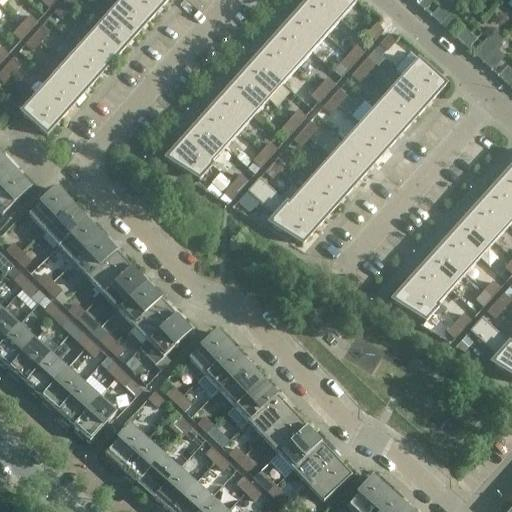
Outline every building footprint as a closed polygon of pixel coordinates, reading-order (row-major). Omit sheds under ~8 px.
[(57,1),(56,0),(44,0),(42,4),(49,10),(57,1)] [(64,0),(61,4),(69,10),(77,1),(75,0),(64,0)] [(148,24),(121,0),(107,16),(134,40),(148,24)] [(162,8),(154,0),(121,0),(148,24),(162,8)] [(340,21),(316,0),(307,0),(297,12),(326,37),(340,21)] [(350,0),(316,0),(340,21),(355,4),(350,0)] [(423,0),(417,7),(424,12),(433,2),(430,0),(423,0)] [(448,0),(445,0),(430,18),(439,26),(456,7),(448,0)] [(61,4),(53,14),(60,20),(69,10),(61,4)] [(326,37),(297,12),(283,28),(311,54),(326,37)] [(134,40),(107,16),(93,32),(119,56),(134,40)] [(37,24),(30,17),(21,27),(28,33),(37,24)] [(367,36),(373,42),(383,32),(376,26),(367,36)] [(28,33),(21,27),(13,36),(20,43),(28,33)] [(33,36),(40,43),(48,34),(41,27),(33,36)] [(311,54),(283,28),(268,44),(296,70),(311,54)] [(460,45),(469,35),(463,29),(454,39),(460,45)] [(119,56),(93,32),(78,48),(105,72),(119,56)] [(510,49),(493,33),(475,51),(492,67),(510,49)] [(460,45),(467,51),(476,41),(469,35),(460,45)] [(33,36),(24,46),(31,52),(40,43),(33,36)] [(387,36),(378,46),(385,52),(394,42),(387,36)] [(296,70),(268,44),(253,61),(282,86),(296,70)] [(105,72),(78,48),(64,64),(90,88),(105,72)] [(363,54),(356,48),(348,57),(355,64),(363,54)] [(355,64),(348,57),(333,74),(340,80),(355,64)] [(358,68),(365,74),(374,64),(367,58),(358,68)] [(19,66),(12,59),(4,69),(11,75),(19,66)] [(282,86),(253,61),(239,77),(267,102),(282,86)] [(417,61),(402,78),(430,103),(445,86),(417,61)] [(90,88),(64,64),(49,80),(76,104),(90,88)] [(358,68),(350,77),(357,84),(365,74),(358,68)] [(503,84),(511,74),(511,72),(506,68),(497,78),(503,84)] [(11,75),(4,69),(0,73),(0,83),(2,85),(11,75)] [(511,74),(503,84),(510,89),(511,86),(511,74)] [(267,102),(239,77),(224,93),(253,119),(267,102)] [(430,103),(402,78),(387,94),(416,119),(430,103)] [(76,104),(49,80),(35,96),(62,120),(76,104)] [(319,90),(326,96),(334,87),(327,80),(319,90)] [(310,99),(317,106),(326,96),(319,90),(310,99)] [(329,101),(336,107),(346,97),(338,90),(329,101)] [(253,119),(224,93),(210,109),(238,135),(253,119)] [(416,119),(387,94),(373,110),(401,136),(416,119)] [(62,120),(35,96),(20,113),(46,137),(62,120)] [(329,101),(322,109),(329,116),(336,107),(329,101)] [(238,135),(210,109),(195,126),(223,151),(238,135)] [(401,136),(373,110),(358,126),(387,152),(401,136)] [(289,122),(297,129),(305,119),(298,113),(289,122)] [(281,132),(288,138),(297,129),(289,122),(281,132)] [(300,133),(307,140),(316,129),(309,123),(300,133)] [(223,151),(195,126),(180,142),(210,169),(212,167),(211,165),(223,151)] [(387,152),(358,126),(344,143),(372,168),(387,152)] [(300,133),(292,142),(300,148),(307,140),(300,133)] [(210,169),(180,142),(164,160),(198,182),(210,169)] [(372,168),(344,143),(329,159),(357,184),(372,168)] [(260,155),(267,161),(276,151),(269,145),(260,155)] [(260,155),(252,164),(259,170),(267,161),(260,155)] [(271,166),(278,172),(288,162),(281,155),(271,166)] [(0,158),(0,186),(14,174),(0,158)] [(329,159),(314,175),(343,201),(357,184),(329,159)] [(271,166),(264,174),(271,181),(278,172),(271,166)] [(511,172),(509,170),(494,186),(511,202),(511,172)] [(14,174),(0,186),(0,214),(1,216),(29,190),(14,174)] [(314,175),(300,192),(328,217),(343,201),(314,175)] [(238,194),(248,183),(240,177),(231,187),(238,194)] [(287,206),(258,180),(257,182),(314,233),(328,217),(300,192),(287,206)] [(314,233),(257,182),(247,193),(274,218),(267,225),(302,247),(314,233)] [(511,223),(511,202),(494,186),(480,202),(508,228),(511,223)] [(238,194),(231,187),(223,196),(231,202),(238,194)] [(28,217),(43,233),(71,207),(56,191),(28,217)] [(508,228),(480,202),(465,219),(494,244),(508,228)] [(71,207),(43,233),(58,249),(86,223),(71,207)] [(494,244),(465,219),(451,235),(479,260),(494,244)] [(86,223),(58,249),(73,265),(101,239),(86,223)] [(479,260),(451,235),(436,251),(464,277),(479,260)] [(101,239),(73,265),(88,280),(115,254),(101,239)] [(11,245),(4,253),(23,270),(29,263),(11,245)] [(464,277),(436,251),(421,267),(450,293),(464,277)] [(115,254),(88,280),(102,296),(130,270),(115,254)] [(450,293),(421,267),(407,284),(437,310),(438,309),(437,307),(450,293)] [(130,270),(102,296),(117,312),(145,286),(130,270)] [(22,290),(28,283),(19,275),(13,282),(22,290)] [(42,276),(36,282),(54,300),(60,293),(42,276)] [(31,299),(37,292),(28,283),(22,290),(31,299)] [(437,310),(407,284),(390,302),(425,324),(437,310)] [(500,290),(493,284),(484,294),(490,300),(500,290)] [(145,286),(117,312),(132,328),(160,302),(145,286)] [(490,300),(484,294),(476,303),(483,309),(490,300)] [(494,305),(501,311),(510,301),(503,295),(494,305)] [(160,302),(132,328),(147,344),(175,318),(160,302)] [(53,320),(60,313),(50,305),(44,312),(53,320)] [(494,305),(486,314),(493,320),(501,311),(494,305)] [(73,306),(67,312),(85,330),(92,323),(73,306)] [(62,329),(69,322),(60,313),(53,320),(62,329)] [(1,314),(0,314),(0,347),(17,328),(1,314)] [(461,332),(471,322),(464,316),(455,326),(461,332)] [(175,318),(147,344),(162,360),(190,334),(175,318)] [(510,345),(481,320),(470,332),(497,357),(490,364),(511,378),(511,350),(508,347),(510,345)] [(461,332),(455,326),(447,335),(454,341),(461,332)] [(17,328),(0,347),(0,364),(8,371),(33,343),(17,328)] [(188,361),(204,377),(231,351),(216,334),(188,361)] [(94,359),(100,352),(82,335),(75,341),(94,359)] [(123,353),(105,336),(98,342),(116,360),(123,353)] [(33,343),(8,371),(24,386),(49,357),(33,343)] [(231,351),(204,377),(218,393),(246,367),(231,351)] [(49,357),(24,386),(40,400),(66,372),(49,357)] [(125,389),(131,382),(113,364),(106,371),(125,389)] [(246,367),(218,393),(233,409),(261,382),(246,367)] [(66,372),(40,400),(56,414),(82,386),(66,372)] [(142,372),(136,378),(145,388),(152,381),(142,372)] [(261,382),(233,409),(248,424),(276,398),(261,382)] [(82,386),(56,414),(72,429),(98,401),(82,386)] [(171,390),(165,397),(183,414),(190,407),(171,390)] [(157,409),(163,403),(154,394),(147,400),(157,409)] [(276,398),(248,424),(263,440),(291,414),(276,398)] [(98,401),(72,429),(89,444),(115,415),(98,401)] [(291,414),(263,440),(278,456),(305,430),(291,414)] [(183,434),(189,427),(180,419),(173,425),(183,434)] [(202,420),(196,426),(214,444),(221,437),(202,420)] [(192,443),(198,436),(189,427),(183,434),(192,443)] [(103,457),(120,472),(145,443),(129,428),(103,457)] [(305,430),(278,456),(292,472),(320,446),(305,430)] [(145,443),(120,472),(136,486),(161,458),(145,443)] [(320,446),(292,472),(307,488),(335,461),(320,446)] [(214,464),(220,457),(211,449),(205,455),(214,464)] [(234,450),(227,456),(245,474),(252,467),(234,450)] [(223,473),(229,466),(220,457),(214,464),(223,473)] [(161,458),(136,486),(152,500),(178,472),(161,458)] [(335,461),(307,488),(323,504),(350,478),(335,461)] [(178,472),(152,500),(164,511),(170,511),(194,486),(178,472)] [(245,494),(251,487),(242,479),(236,485),(245,494)] [(283,497),(265,480),(258,486),(277,504),(283,497)] [(346,508),(350,511),(372,511),(389,495),(372,480),(346,508)] [(194,486),(170,511),(199,511),(210,501),(194,486)] [(254,503),(260,496),(251,487),(245,494),(254,503)] [(389,495),(372,511),(401,511),(405,509),(389,495)] [(222,511),(210,501),(199,511),(222,511)]
